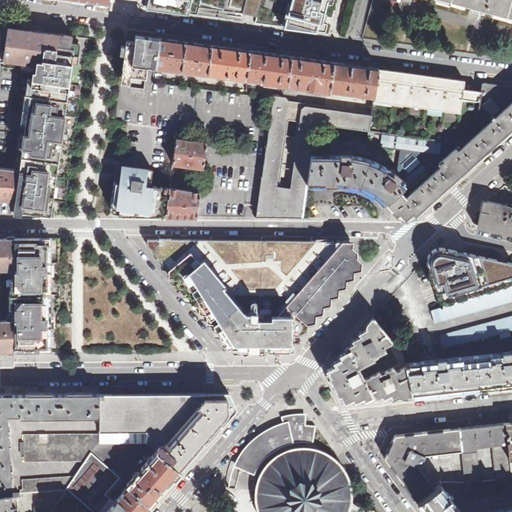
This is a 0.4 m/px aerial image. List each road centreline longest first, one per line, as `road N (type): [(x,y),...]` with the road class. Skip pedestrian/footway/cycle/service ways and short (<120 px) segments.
road 1 (residential): [(0,1),(511,72)]
road 2 (unclassified): [(416,238),(402,229),(107,223)]
road 3 (residential): [(0,377),(227,374)]
road 4 (residential): [(227,374),(107,223)]
road 5 (residential): [(297,373),(416,238)]
road 6 (residential): [(511,401),(338,425)]
road 7 (residential): [(281,384),(166,511)]
